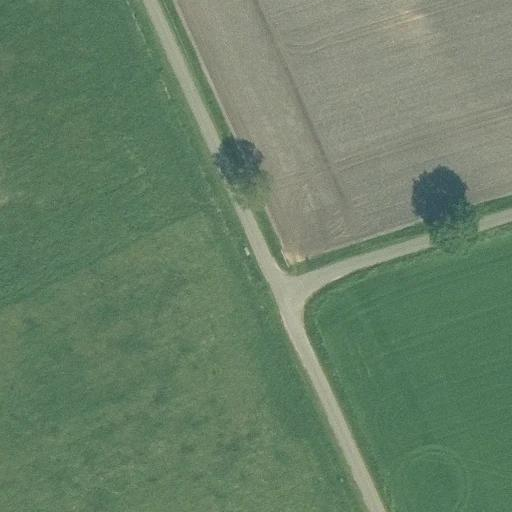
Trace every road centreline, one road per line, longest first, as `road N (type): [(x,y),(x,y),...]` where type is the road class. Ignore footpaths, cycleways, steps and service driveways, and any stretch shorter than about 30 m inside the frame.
road 1 (unclassified): [(276,285),(149,0)]
road 2 (unclassified): [(376,511),(276,285)]
road 3 (unclassified): [(276,285),(511,212)]
